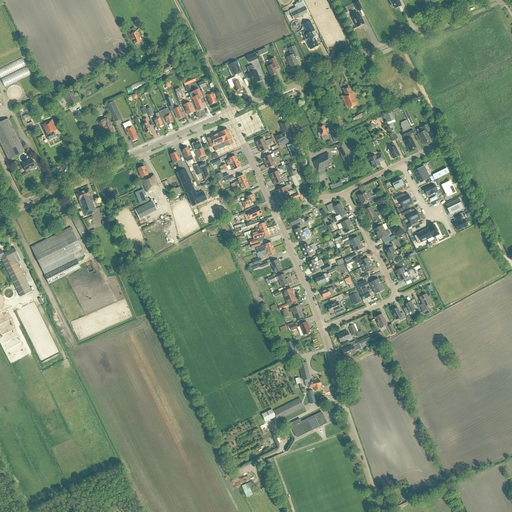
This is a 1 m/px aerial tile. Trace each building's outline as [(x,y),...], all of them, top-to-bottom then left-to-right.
[(304,14),(308,13),(301,0),(299,0),(298,1),(299,2),(296,3),(296,4),(294,5),(295,8),(289,11),(294,20),(305,15),(304,14)] [(388,0),(391,6),(394,5),(395,9),(401,6),(398,0),(388,0)] [(358,1),(353,4),(357,10),(357,11),(358,11),(362,9),(358,1)] [(352,16),(351,17),(356,28),(364,24),(359,13),(357,13),(356,11),(351,14),(352,16)] [(303,25),(306,31),(302,33),(310,49),(318,45),(312,32),(315,31),(310,21),(303,25)] [(134,28),(132,29),(127,31),(129,34),(131,40),(133,40),(135,45),(141,42),(138,37),(140,36),(137,31),(135,31),(134,28)] [(291,68),(298,65),(295,57),(299,55),(295,46),(288,49),(290,52),(288,53),(290,56),(286,58),(291,68)] [(246,57),(248,63),(257,59),(255,53),(246,57)] [(269,61),(271,65),(267,67),(271,76),(277,74),(275,69),(278,67),(275,58),(269,61)] [(20,59),(0,67),(0,76),(24,67),(20,59)] [(229,65),(233,76),(242,72),(237,61),(229,65)] [(253,65),(246,68),(249,74),(246,75),(248,79),(251,78),(253,84),(260,81),(257,75),(258,74),(256,71),(255,71),(253,65)] [(13,72),(0,78),(0,80),(2,85),(26,75),(25,72),(22,74),(21,72),(14,76),(13,72)] [(196,81),(195,78),(194,77),(183,82),(185,86),(190,83),(190,84),(196,81)] [(236,91),(242,89),(238,80),(235,81),(234,78),(231,79),(232,82),(232,83),(236,91)] [(202,82),(198,84),(204,98),(206,97),(210,105),(217,102),(212,92),(210,93),(209,90),(204,93),(204,92),(208,90),(204,81),(202,82)] [(133,83),(124,89),(126,93),(135,87),(133,83)] [(180,87),(174,90),(179,100),(185,97),(180,87)] [(345,95),(342,97),(347,110),(358,105),(352,92),(351,93),(349,87),(342,89),(345,95)] [(74,92),(73,92),(70,88),(63,93),(65,96),(70,106),(79,102),(74,92)] [(192,92),(189,94),(192,99),(198,111),(204,108),(200,99),(203,98),(199,89),(193,91),(193,92),(192,92)] [(173,105),(170,97),(165,99),(171,111),(173,110),(172,106),(173,105)] [(122,119),(117,110),(113,101),(106,105),(114,123),(122,119)] [(188,115),(194,112),(189,103),(183,105),(188,115)] [(178,119),(183,117),(180,108),(174,110),(178,119)] [(164,117),(167,124),(173,121),(167,109),(159,112),(162,118),(164,117)] [(58,111),(52,114),(55,120),(61,117),(58,111)] [(360,112),(351,117),(353,121),(362,116),(360,112)] [(156,117),(153,119),(157,128),(163,125),(160,118),(160,117),(158,113),(155,114),(156,117)] [(391,113),(384,116),(387,123),(394,120),(391,113)] [(104,117),(105,119),(99,122),(103,130),(106,129),(108,133),(113,131),(110,123),(113,122),(109,114),(104,117)] [(143,119),(144,122),(141,123),(145,133),(151,131),(149,125),(150,125),(146,117),(143,119)] [(0,142),(9,160),(25,152),(8,119),(0,122),(0,142)] [(46,135),(48,140),(56,137),(54,132),(57,130),(52,120),(41,125),(46,135)] [(129,136),(131,141),(137,139),(135,133),(136,132),(133,125),(132,125),(130,121),(123,124),(125,129),(124,129),(127,137),(129,136)] [(284,133),(275,137),(279,145),(279,144),(280,146),(288,142),(287,139),(293,136),(286,121),(280,124),(284,133)] [(325,129),(324,125),(317,128),(321,137),(327,134),(330,132),(328,128),(325,129)] [(423,144),(430,141),(427,133),(430,131),(427,125),(421,128),(423,132),(418,134),(421,141),(423,144)] [(410,129),(401,133),(403,138),(412,134),(410,129)] [(210,137),(207,138),(211,147),(213,146),(215,151),(225,147),(226,146),(230,145),(231,146),(234,145),(231,139),(232,139),(228,130),(226,130),(217,134),(210,137)] [(258,147),(270,142),(269,140),(265,141),(263,138),(255,142),(258,147)] [(416,148),(411,138),(404,141),(409,151),(416,148)] [(201,148),(199,141),(192,144),(195,150),(196,150),(199,158),(206,156),(203,147),(201,148)] [(295,141),(294,141),(286,145),(292,159),(302,155),(295,141)] [(343,141),(336,145),(341,155),(348,151),(343,141)] [(271,144),(270,142),(258,147),(260,153),(268,149),(267,146),(271,144)] [(393,159),(400,156),(393,143),(391,145),(392,147),(392,148),(388,150),(387,152),(390,153),(393,159)] [(271,151),(273,154),(279,152),(277,149),(275,145),(270,148),(271,151)] [(188,148),(182,150),(185,158),(187,157),(189,160),(192,159),(191,156),(188,148)] [(177,152),(171,155),(172,159),(174,163),(177,164),(179,169),(184,167),(179,157),(177,152)] [(319,159),(314,161),(319,172),(324,170),(323,167),(333,163),(328,153),(318,157),(319,159)] [(375,155),(369,159),(374,168),(380,165),(379,163),(384,160),(381,154),(376,157),(375,155)] [(270,155),(262,158),(265,164),(277,158),(276,156),(272,158),(270,155)] [(228,159),(229,159),(225,161),(228,166),(229,165),(238,161),(235,156),(228,159)] [(277,158),(265,164),(267,169),(275,165),(274,162),(278,161),(277,158)] [(210,163),(213,170),(217,168),(215,165),(221,162),(219,159),(210,163)] [(26,172),(36,167),(32,160),(22,165),(26,172)] [(238,161),(229,165),(232,171),(240,167),(238,161)] [(193,167),(197,176),(201,174),(197,165),(193,167)] [(144,166),(138,169),(142,180),(147,192),(159,187),(154,175),(149,177),(144,166)] [(429,178),(424,166),(415,171),(420,183),(429,178)] [(200,169),(204,179),(209,177),(205,167),(200,169)] [(220,173),(215,175),(218,181),(224,179),(222,176),(221,173),(224,171),(224,170),(227,169),(226,167),(220,169),(219,170),(220,173)] [(435,180),(449,173),(446,168),(433,175),(435,180)] [(185,169),(176,173),(186,194),(186,193),(192,206),(206,200),(202,191),(196,194),(185,169)] [(272,180),(281,176),(278,171),(270,174),(272,180)] [(237,178),(238,181),(233,183),(234,184),(230,185),(232,188),(235,186),(240,184),(247,181),(244,175),(237,178)] [(281,176),(272,180),(274,185),(283,181),(281,176)] [(400,178),(391,183),(395,190),(404,185),(400,178)] [(249,186),(247,181),(240,184),(242,189),(249,186)] [(456,192),(450,181),(442,185),(447,197),(456,192)] [(435,184),(424,190),(427,196),(429,194),(430,196),(436,193),(435,192),(438,190),(435,184)] [(172,191),(175,196),(182,193),(179,187),(172,191)] [(285,187),(277,190),(279,196),(288,192),(285,187)] [(89,190),(77,195),(85,216),(93,213),(92,212),(96,211),(92,201),(93,201),(89,190)] [(140,190),(132,193),(138,206),(146,202),(140,190)] [(365,191),(358,195),(361,201),(360,201),(362,205),(368,202),(370,205),(378,201),(375,195),(369,198),(365,191)] [(288,192),(279,196),(281,201),(290,197),(288,192)] [(400,203),(410,198),(407,193),(404,195),(403,194),(394,198),(395,200),(398,199),(400,203)] [(247,199),(244,200),(241,202),(244,209),(250,206),(249,204),(256,201),(253,195),(246,197),(247,199)] [(413,204),(410,198),(400,203),(402,208),(399,209),(400,212),(410,207),(409,206),(413,204)] [(458,199),(446,205),(448,209),(447,209),(450,214),(462,208),(460,203),(458,199)] [(134,210),(140,221),(146,218),(145,216),(157,210),(152,201),(134,210)] [(332,204),(326,206),(329,212),(334,210),(335,213),(343,209),(340,203),(333,207),(332,204)] [(374,213),(371,207),(364,210),(369,219),(371,218),(374,222),(379,220),(377,216),(376,212),(374,213)] [(250,214),(246,215),(245,215),(244,212),(238,215),(239,218),(244,216),(245,218),(247,217),(249,220),(262,214),(259,208),(249,213),(250,214)] [(335,213),(337,216),(332,219),(334,223),(344,218),(343,216),(346,214),(343,209),(335,213)] [(418,214),(415,209),(411,210),(411,209),(401,214),(403,216),(408,219),(418,214)] [(420,220),(418,214),(408,219),(410,223),(407,225),(408,227),(417,223),(417,221),(420,220)] [(463,220),(461,215),(455,218),(457,223),(455,224),(458,231),(467,226),(464,220),(463,220)] [(297,217),(289,221),(292,226),(298,223),(299,225),(303,224),(301,219),(300,216),(297,218),(297,217)] [(71,219),(81,238),(86,235),(76,217),(71,219)] [(351,224),(348,219),(340,223),(342,228),(351,224)] [(265,223),(260,224),(259,221),(252,223),(246,225),(247,229),(254,227),(255,230),(251,231),(252,234),(267,229),(265,223)] [(376,228),(374,229),(376,235),(387,229),(385,224),(383,225),(382,222),(375,225),(376,228)] [(353,229),(351,224),(342,228),(345,233),(353,229)] [(434,225),(428,228),(432,237),(433,238),(433,237),(435,242),(437,241),(435,236),(439,235),(437,232),(438,231),(437,227),(435,228),(434,225)] [(81,268),(76,259),(85,254),(72,227),(31,247),(49,284),(81,268)] [(300,228),(294,230),(296,236),(308,231),(307,228),(301,231),(300,228)] [(428,228),(423,231),(427,240),(432,237),(428,228)] [(252,234),(252,236),(254,239),(249,241),(250,245),(259,242),(263,241),(264,236),(269,235),(267,229),(252,234)] [(387,229),(376,235),(379,240),(382,238),(383,241),(384,244),(396,238),(396,237),(395,238),(394,235),(389,238),(388,235),(390,234),(387,229)] [(309,234),(308,231),(296,236),(299,242),(305,239),(304,236),(309,234)] [(417,235),(414,236),(416,240),(418,244),(421,242),(427,240),(423,231),(417,234),(417,235)] [(348,241),(344,243),(346,246),(350,244),(351,247),(360,242),(357,237),(349,241),(348,241)] [(264,244),(265,246),(263,246),(263,245),(261,246),(261,247),(256,249),(257,253),(260,252),(266,250),(273,248),(271,242),(264,244)] [(360,242),(351,247),(354,252),(363,248),(360,242)] [(387,249),(384,250),(387,256),(395,251),(392,247),(393,246),(392,243),(385,246),(387,249)] [(303,252),(315,247),(314,244),(308,247),(307,244),(301,246),(303,252)] [(316,250),(315,247),(303,252),(306,258),(312,255),(311,252),(316,250)] [(0,259),(1,259),(20,298),(32,292),(17,262),(20,260),(14,248),(3,254),(1,250),(0,250),(0,259)] [(273,248),(266,250),(260,252),(262,257),(268,255),(268,256),(275,254),(273,248)] [(395,251),(387,256),(389,261),(392,259),(393,262),(400,259),(398,256),(397,256),(395,251)] [(370,263),(368,258),(359,262),(362,268),(370,263)] [(280,264),(278,260),(270,263),(275,273),(281,270),(279,264),(280,264)] [(314,260),(308,262),(310,268),(317,265),(316,265),(319,264),(322,263),(321,260),(315,262),(314,260)] [(397,277),(405,272),(408,271),(404,261),(395,265),(397,270),(394,271),(397,277)] [(373,269),(370,263),(362,268),(365,273),(373,269)] [(319,271),(317,265),(310,268),(313,274),(319,271)] [(406,275),(405,272),(397,277),(400,282),(403,280),(405,283),(411,280),(408,274),(406,275)] [(275,278),(274,276),(274,275),(268,278),(270,283),(278,280),(281,287),(288,284),(284,274),(275,278)] [(315,279),(318,285),(329,280),(326,274),(322,275),(323,276),(315,279)] [(349,277),(345,279),(344,280),(346,285),(348,284),(350,289),(353,288),(349,277)] [(381,284),(378,279),(370,283),(372,288),(381,284)] [(355,285),(357,289),(367,284),(365,280),(355,285)] [(383,290),(381,284),(372,288),(375,294),(383,290)] [(333,287),(321,292),(323,298),(330,295),(331,296),(334,295),(332,290),(334,289),(333,287)] [(296,301),(291,289),(282,292),(287,304),(296,301)] [(360,295),(363,300),(370,296),(367,291),(360,295)] [(426,294),(419,298),(422,304),(419,306),(422,312),(428,309),(426,306),(432,304),(430,300),(429,300),(426,294)] [(327,306),(330,313),(335,311),(336,314),(344,310),(343,307),(340,308),(337,302),(327,306)] [(419,312),(415,304),(413,306),(411,302),(405,304),(406,307),(403,309),(406,314),(409,313),(410,314),(411,315),(416,312),(416,313),(419,312)] [(299,306),(291,309),(290,310),(288,311),(289,312),(290,312),(291,313),(293,312),(296,320),(303,317),(299,306)] [(289,316),(286,308),(281,311),(284,318),(289,316)] [(397,308),(391,311),(395,320),(399,318),(401,321),(406,318),(403,313),(400,314),(397,308)] [(385,320),(382,314),(375,318),(380,329),(387,325),(387,324),(385,320)] [(308,326),(306,322),(299,325),(303,335),(310,332),(308,327),(308,326)] [(396,333),(391,324),(386,326),(391,336),(396,333)] [(353,325),(348,327),(351,335),(357,333),(353,325)] [(350,339),(347,331),(343,333),(337,336),(340,343),(347,340),(348,340),(350,339)] [(354,341),(356,346),(367,341),(365,337),(354,341)] [(297,353),(291,340),(285,342),(291,356),(292,356),(293,358),(298,355),(297,353)] [(352,345),(341,350),(344,357),(351,354),(351,355),(356,353),(352,345)] [(307,362),(299,364),(303,381),(304,380),(307,380),(308,379),(309,379),(311,379),(311,378),(307,362)] [(307,380),(304,380),(306,386),(308,386),(308,388),(314,387),(314,390),(320,388),(320,385),(321,385),(319,380),(313,382),(312,381),(309,382),(308,379),(307,380)] [(312,390),(306,392),(310,404),(313,403),(316,403),(312,390)] [(299,398),(272,411),(271,409),(261,414),(265,422),(275,417),(277,420),(304,407),(299,398)] [(296,438),(304,434),(327,423),(322,412),(301,422),(300,419),(290,424),(296,438)] [(244,491),(246,497),(253,495),(250,488),(244,491)]
